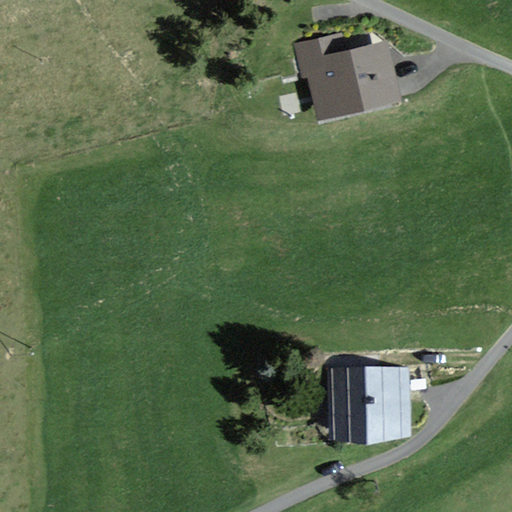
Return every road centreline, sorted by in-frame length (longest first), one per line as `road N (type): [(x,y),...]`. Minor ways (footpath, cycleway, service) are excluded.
road 1 (residential): [(511,336),(421,440),(264,511)]
road 2 (residential): [(364,0),(511,67)]
